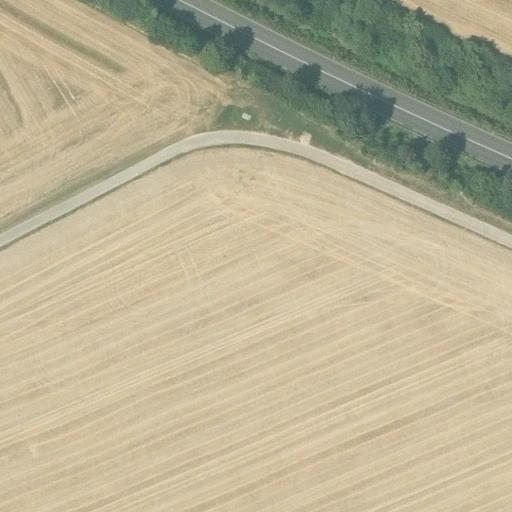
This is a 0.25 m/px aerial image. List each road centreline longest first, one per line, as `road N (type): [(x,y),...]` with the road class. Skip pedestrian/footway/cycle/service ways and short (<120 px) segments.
road 1 (track): [(0,241),(182,147),(262,139),(303,149),(511,243)]
road 2 (primary): [(186,0),(511,154)]
